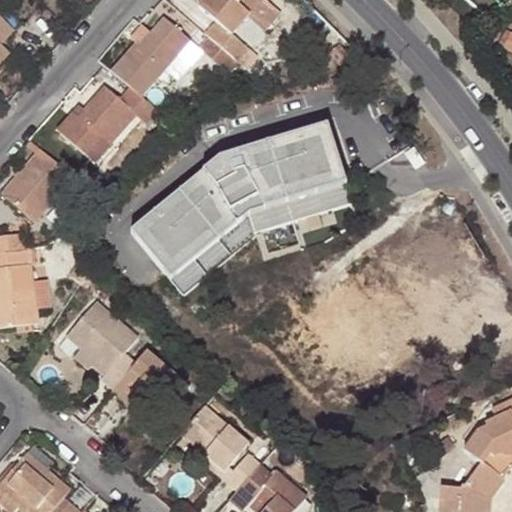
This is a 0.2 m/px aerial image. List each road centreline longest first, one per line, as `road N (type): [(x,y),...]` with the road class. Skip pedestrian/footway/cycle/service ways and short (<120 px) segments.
road 1 (tertiary): [(511,187),(432,72),(364,0)]
road 2 (residential): [(128,0),(0,142)]
road 3 (residential): [(154,511),(15,396)]
